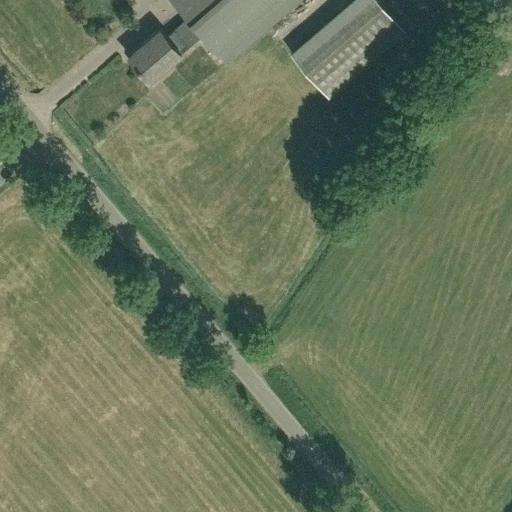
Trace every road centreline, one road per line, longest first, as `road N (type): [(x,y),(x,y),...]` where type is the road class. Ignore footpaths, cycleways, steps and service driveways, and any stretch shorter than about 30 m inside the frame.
road 1 (unclassified): [(359,511),(0,93)]
road 2 (unknown): [(140,0),(23,120)]
